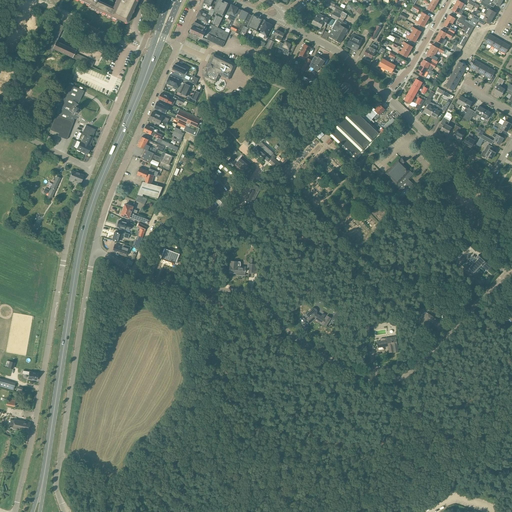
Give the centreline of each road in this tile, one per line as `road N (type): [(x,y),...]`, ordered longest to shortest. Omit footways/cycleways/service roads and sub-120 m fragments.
road 1 (unclassified): [(93,248),(160,284),(261,297),(301,339),(389,379),(416,366),(500,278)]
road 2 (primary): [(40,491),(85,224),(147,70)]
road 3 (unclassified): [(15,511),(70,227),(90,169)]
road 4 (unclassified): [(64,511),(56,481),(93,248)]
road 5 (unclassified): [(93,248),(176,45)]
road 6 (track): [(201,289),(260,169),(240,143)]
road 7 (unclassified): [(90,169),(144,42)]
road 8 (tertiary): [(483,189),(385,94)]
road 9 (tertiary): [(385,94),(336,50),(287,24)]
